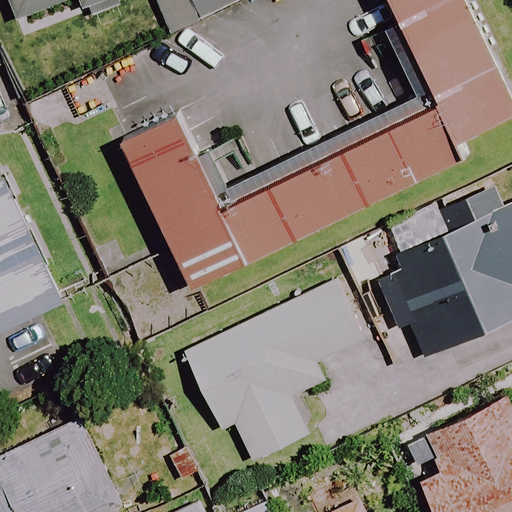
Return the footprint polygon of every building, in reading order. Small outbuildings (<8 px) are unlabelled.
[(6,0),(13,20),(69,0),(78,0),(81,7),(99,0),(6,0)] [(190,0),(198,17),(237,0),(190,0)] [(385,0),(433,96),(454,139),(511,110),(511,85),(469,0),(385,0)] [(454,139),(433,96),(226,199),(178,103),(115,134),(191,287),(461,153),(454,139)] [(0,329),(63,300),(2,168),(0,169),(0,329)] [(511,199),(495,207),(486,187),(435,210),(445,232),(393,255),(396,261),(374,270),(399,326),(407,322),(422,357),(511,317),(511,199)] [(288,395),(323,379),(315,362),(364,339),(336,279),(184,351),(221,429),(233,423),(250,460),(306,434),(288,395)] [(511,511),(511,382),(396,436),(431,511),(511,511)] [(108,511),(121,506),(77,415),(0,451),(0,511),(108,511)] [(361,511),(344,476),(305,496),(313,511),(361,511)] [(269,511),(264,500),(239,511),(269,511)]
